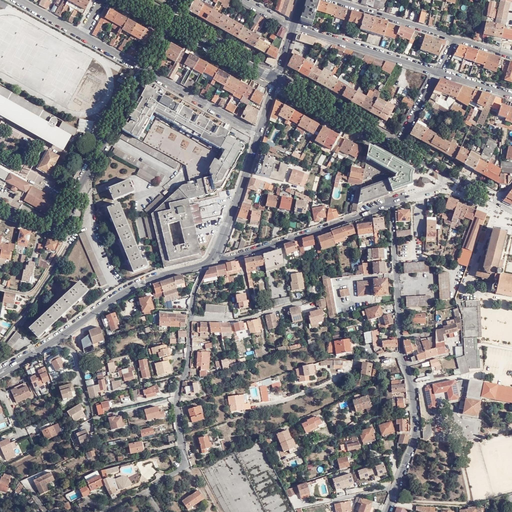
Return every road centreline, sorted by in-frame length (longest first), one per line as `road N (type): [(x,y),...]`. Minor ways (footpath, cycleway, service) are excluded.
road 1 (unclassified): [(390,203),(400,355),(415,423),(386,511)]
road 2 (unclassified): [(104,506),(183,466),(175,405),(192,295),(206,262)]
road 3 (residential): [(0,207),(54,230),(143,69)]
road 4 (tertiary): [(206,262),(125,290),(0,372)]
road 5 (residential): [(390,203),(214,256)]
road 6 (residential): [(292,26),(436,70)]
road 7 (tertiary): [(275,81),(394,148)]
road 8 (residential): [(259,132),(143,69)]
road 9 (tertiary): [(214,256),(259,132)]
road 10 (residential): [(454,40),(331,0)]
road 11 (tertiary): [(170,22),(275,81)]
